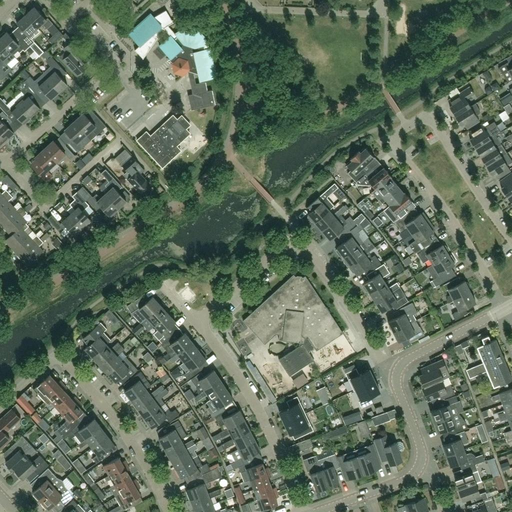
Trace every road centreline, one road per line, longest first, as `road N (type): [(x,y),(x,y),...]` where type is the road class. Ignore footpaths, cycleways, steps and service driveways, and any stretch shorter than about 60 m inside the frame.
road 1 (residential): [(396,370),(380,361),(300,244),(286,245),(193,319)]
road 2 (residential): [(166,511),(105,408),(66,363),(49,362),(0,407)]
road 3 (residential): [(506,308),(445,210),(389,141),(405,127)]
road 4 (residential): [(302,511),(271,425),(193,319)]
road 5 (residential): [(5,164),(109,69),(88,33),(63,23)]
road 6 (residential): [(511,238),(427,115),(405,127)]
road 7 (residential): [(5,164),(44,207),(120,139)]
road 8 (residential): [(382,0),(382,14),(249,9),(249,0)]
road 9 (tertiary): [(396,370),(506,308)]
